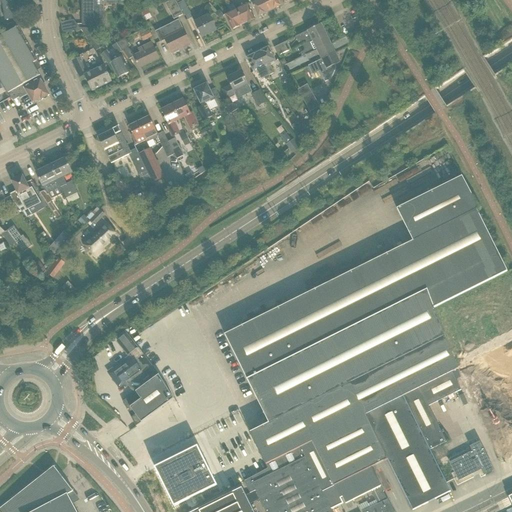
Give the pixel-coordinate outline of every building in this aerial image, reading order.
[(1,0),(5,20),(16,18),(13,0),(1,0)] [(82,0),(82,5),(85,5),(85,17),(82,17),(82,24),(99,24),(99,8),(96,8),(95,0),(102,0),(102,1),(131,1),(131,0),(82,0)] [(169,10),(174,19),(182,15),(178,5),(174,0),(171,0),(165,3),(168,10),(169,10)] [(257,0),(251,3),(258,17),(269,11),(263,0),(257,0)] [(263,0),(269,11),(281,6),(277,0),(263,0)] [(192,18),(184,1),(178,4),(181,11),(182,10),(187,20),(192,18)] [(247,4),(236,9),(243,24),(255,19),(247,4)] [(140,13),(144,22),(152,18),(147,9),(140,13)] [(243,24),(236,9),(225,15),(232,30),(243,24)] [(219,10),(215,13),(219,19),(223,15),(219,10)] [(208,15),(195,22),(202,37),(216,30),(208,15)] [(60,22),(61,23),(63,34),(81,30),(73,20),(60,22)] [(160,30),(155,32),(160,42),(165,40),(171,52),(190,43),(183,29),(178,20),(177,21),(171,24),(160,30)] [(306,43),(326,34),(321,24),(295,37),(298,43),(305,40),(306,43)] [(16,27),(0,36),(0,104),(10,98),(11,100),(18,95),(20,99),(28,94),(24,88),(30,85),(28,82),(40,75),(33,63),(36,62),(16,27)] [(143,41),(152,36),(147,28),(139,33),(143,41)] [(86,37),(85,37),(93,49),(94,48),(100,56),(101,55),(108,64),(111,63),(118,78),(129,73),(122,57),(114,61),(106,50),(105,51),(102,53),(99,49),(101,48),(91,34),(86,37)] [(301,57),(287,64),(287,65),(331,44),(326,34),(306,43),(302,45),(304,49),(304,51),(305,55),(301,57)] [(125,38),(116,43),(122,51),(128,47),(130,46),(125,38)] [(292,51),(287,41),(274,47),(279,57),(292,51)] [(159,58),(151,43),(138,50),(140,53),(134,56),(137,61),(136,61),(137,63),(138,63),(140,67),(159,58)] [(331,44),(287,65),(290,70),(307,61),(306,60),(318,54),(321,59),(335,52),(331,44)] [(71,62),(80,79),(80,80),(86,77),(92,91),(111,82),(99,57),(100,56),(94,48),(93,49),(79,56),(80,58),(71,62)] [(270,64),(275,62),(268,48),(258,53),(269,76),(274,73),(270,64)] [(335,52),(321,59),(315,62),(325,82),(331,79),(336,68),(334,65),(340,62),(335,52)] [(269,76),(258,53),(247,58),(254,72),(259,70),(263,78),(269,76)] [(247,84),(241,71),(227,78),(231,86),(223,90),(227,98),(234,94),(236,99),(251,92),(247,84)] [(30,85),(24,88),(28,94),(34,104),(42,99),(44,100),(47,98),(48,96),(49,95),(39,79),(30,85)] [(206,104),(214,100),(207,84),(194,90),(202,106),(198,108),(204,120),(212,116),(206,104)] [(258,106),(265,102),(259,91),(252,94),(258,106)] [(319,107),(312,93),(302,98),(310,112),(319,107)] [(172,105),(179,119),(185,117),(190,128),(197,124),(192,113),(190,114),(183,100),(172,105)] [(230,114),(238,108),(232,103),(224,107),(225,109),(226,108),(230,114)] [(179,119),(172,105),(162,111),(168,124),(167,125),(172,136),(179,133),(174,122),(179,119)] [(149,117),(137,123),(145,140),(147,143),(153,140),(155,145),(160,143),(161,142),(158,136),(159,136),(158,135),(155,130),(149,117)] [(305,131),(299,121),(292,125),(299,135),(305,131)] [(130,126),(129,126),(132,133),(134,136),(132,138),(133,139),(135,143),(136,145),(145,140),(137,123),(136,123),(134,122),(131,124),(130,126)] [(113,130),(98,137),(105,151),(108,158),(111,163),(129,154),(131,153),(130,151),(121,134),(116,136),(115,134),(121,132),(118,126),(113,129),(113,130)] [(205,129),(200,132),(203,138),(208,135),(205,129)] [(249,136),(243,130),(235,137),(242,143),(249,136)] [(175,138),(168,142),(174,154),(176,159),(183,156),(181,151),(175,138)] [(295,140),(287,146),(292,153),(300,147),(295,140)] [(168,142),(161,145),(167,158),(174,154),(168,142)] [(139,155),(148,174),(153,184),(164,178),(165,178),(150,149),(139,155)] [(139,155),(131,159),(138,175),(139,175),(140,178),(142,177),(148,174),(139,155)] [(65,159),(50,166),(64,193),(66,198),(77,193),(72,181),(66,184),(62,177),(71,172),(72,175),(79,172),(74,162),(68,165),(65,159)] [(64,193),(50,166),(36,173),(45,190),(39,193),(57,219),(61,217),(50,202),(53,201),(52,199),(64,193)] [(16,191),(10,194),(13,201),(22,213),(23,212),(27,218),(28,217),(31,216),(32,215),(33,215),(28,209),(41,203),(31,188),(29,189),(22,174),(11,180),(16,191)] [(413,241),(225,335),(268,423),(250,433),(266,465),(300,447),(323,492),(371,467),(387,459),(413,510),(450,491),(430,450),(403,398),(404,397),(414,392),(424,387),(434,381),(445,376),(452,372),(458,369),(444,336),(434,308),(507,272),(476,210),(479,209),(462,176),(397,209),(413,241)] [(90,221),(95,225),(105,215),(100,210),(90,221)] [(84,215),(78,221),(83,226),(89,221),(84,215)] [(107,223),(84,244),(84,245),(89,250),(96,257),(104,250),(102,249),(117,236),(115,233),(108,224),(107,223)] [(7,231),(15,243),(22,253),(32,246),(26,238),(26,239),(23,235),(21,236),(14,226),(7,231)] [(55,242),(50,248),(55,255),(61,248),(55,242)] [(53,278),(65,263),(58,258),(46,273),(53,278)] [(32,272),(27,278),(33,282),(38,276),(32,272)] [(126,334),(117,341),(128,355),(130,353),(136,348),(137,348),(126,334)] [(511,342),(459,369),(469,394),(470,397),(493,389),(511,442),(511,342)] [(114,371),(110,374),(119,387),(123,384),(124,384),(131,379),(132,380),(141,382),(144,385),(143,386),(159,375),(143,354),(135,360),(134,360),(134,361),(130,356),(129,357),(122,362),(119,364),(118,365),(119,365),(120,367),(114,371)] [(452,372),(445,376),(457,400),(469,394),(459,369),(458,369),(452,372)] [(198,406),(177,415),(188,442),(237,422),(238,425),(244,423),(223,371),(189,385),(198,406)] [(134,393),(122,401),(123,402),(127,407),(126,408),(131,419),(136,415),(141,421),(142,422),(173,399),(159,375),(143,386),(135,392),(134,393)] [(445,376),(434,381),(447,405),(457,400),(445,376)] [(434,381),(424,387),(436,411),(447,405),(434,381)] [(424,387),(414,392),(426,416),(436,411),(424,387)] [(414,392),(404,397),(416,421),(426,416),(414,392)] [(480,422),(467,429),(478,450),(489,445),(480,422)] [(467,429),(458,434),(468,455),(478,450),(467,429)] [(458,434),(448,438),(459,460),(468,455),(458,434)] [(448,438),(439,443),(449,465),(459,460),(448,438)] [(439,443),(429,448),(440,469),(449,465),(439,443)] [(489,445),(478,450),(489,472),(498,467),(489,445)] [(166,462),(155,468),(170,499),(174,507),(190,499),(201,493),(217,485),(197,446),(190,450),(169,460),(166,462)] [(267,469),(244,481),(250,493),(255,491),(255,490),(266,511),(332,511),(331,509),(323,492),(300,447),(266,465),(267,469)] [(478,450),(468,455),(479,477),(489,472),(478,450)] [(468,455),(459,460),(470,482),(479,477),(468,455)] [(459,460),(449,465),(460,486),(470,482),(459,460)] [(449,465),(440,469),(451,491),(460,486),(449,465)] [(80,500),(54,466),(0,508),(0,511),(76,511),(72,504),(80,500)] [(371,467),(323,492),(331,509),(343,503),(340,498),(342,497),(346,504),(371,491),(374,496),(376,500),(378,504),(370,508),(362,511),(393,511),(387,499),(372,468),(371,467)] [(253,511),(242,488),(192,511),(253,511)]
